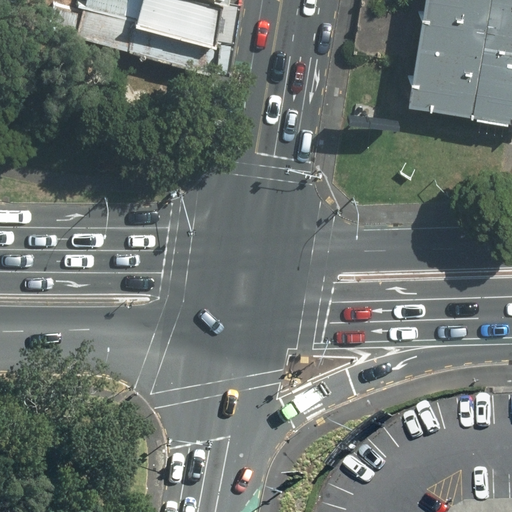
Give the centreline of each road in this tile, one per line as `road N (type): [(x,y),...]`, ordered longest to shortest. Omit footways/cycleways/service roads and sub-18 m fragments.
road 1 (primary): [(511,355),(440,359),(378,375),(214,457)]
road 2 (primary): [(511,317),(236,327)]
road 3 (primary): [(249,251),(511,247)]
road 4 (primary): [(291,0),(249,251)]
road 5 (primary): [(3,249),(249,251)]
road 6 (primary): [(236,327),(0,331)]
road 7 (primary): [(236,327),(214,457)]
